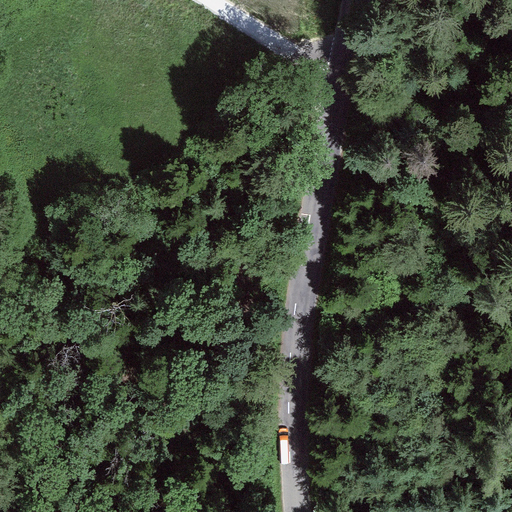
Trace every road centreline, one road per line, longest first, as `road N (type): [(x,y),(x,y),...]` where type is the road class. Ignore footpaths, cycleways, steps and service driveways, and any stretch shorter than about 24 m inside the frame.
road 1 (unclassified): [(297,511),(298,358),(354,0)]
road 2 (track): [(207,0),(229,13),(346,39)]
